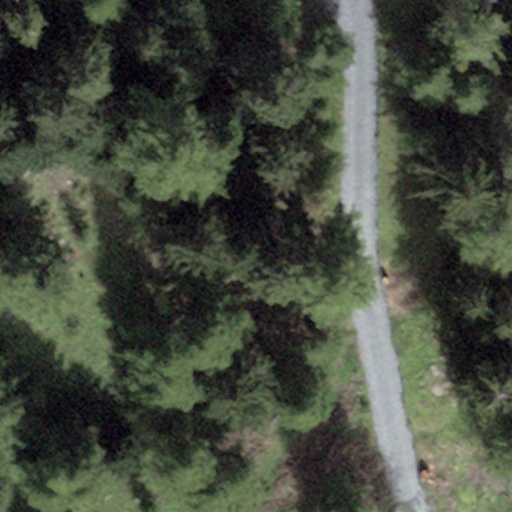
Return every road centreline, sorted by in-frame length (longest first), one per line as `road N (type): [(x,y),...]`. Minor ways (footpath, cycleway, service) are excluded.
road 1 (track): [(358,270),(322,0)]
road 2 (track): [(424,511),(358,270)]
